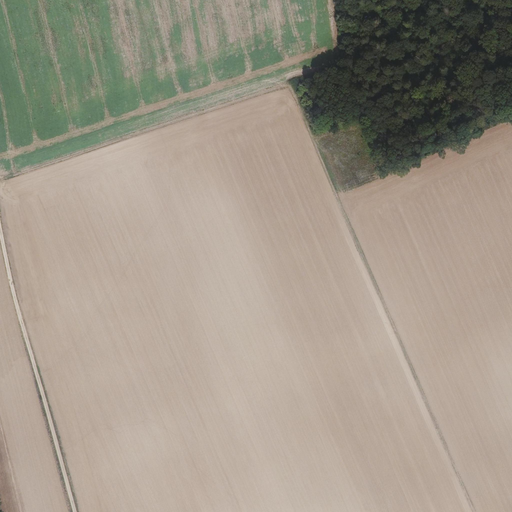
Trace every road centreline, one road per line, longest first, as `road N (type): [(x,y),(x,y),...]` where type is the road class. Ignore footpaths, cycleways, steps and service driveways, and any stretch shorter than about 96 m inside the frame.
road 1 (track): [(0,180),(287,85),(472,511)]
road 2 (track): [(0,226),(74,511)]
